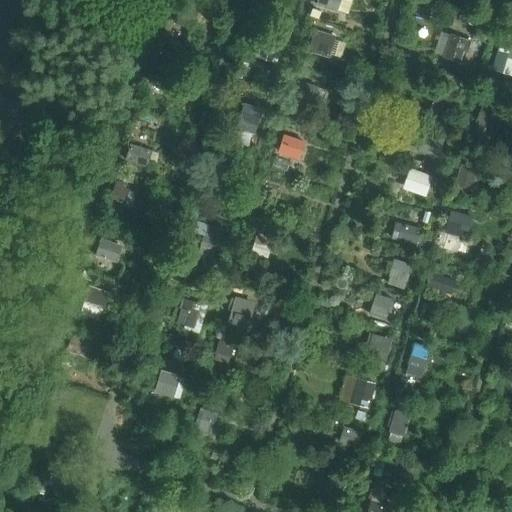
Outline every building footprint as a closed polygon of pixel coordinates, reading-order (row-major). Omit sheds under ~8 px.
[(202,33),(210,8),(184,0),(176,25),(202,33)] [(337,11),(340,0),(318,0),(317,4),(337,11)] [(329,58),(336,37),(315,30),(308,51),(329,58)] [(468,53),(472,41),(450,34),(442,58),(460,64),(464,52),(468,53)] [(278,63),(282,47),(263,41),(259,57),(278,63)] [(509,75),(511,65),(511,49),(496,45),(489,70),(509,75)] [(159,68),(152,88),(168,94),(175,74),(159,68)] [(313,103),(318,86),(297,79),(291,96),(313,103)] [(446,118),(453,96),(430,89),(426,100),(434,102),(430,113),(446,118)] [(495,130),(502,109),(482,103),(476,124),(495,130)] [(439,158),(443,140),(421,134),(417,153),(439,158)] [(298,160),(304,142),(283,135),(277,154),(298,160)] [(149,168),(154,152),(132,145),(127,161),(149,168)] [(239,186),(244,170),(227,165),(222,181),(239,186)] [(471,191),(477,169),(461,165),(455,187),(471,191)] [(426,195),(431,176),(409,171),(404,189),(426,195)] [(125,206),(130,191),(116,186),(111,202),(125,206)] [(450,212),(444,234),(458,238),(461,228),(469,230),(472,218),(450,212)] [(416,246),(421,229),(396,222),(391,238),(416,246)] [(218,251),(225,229),(207,224),(201,245),(218,251)] [(267,262),(273,242),(256,236),(250,257),(267,262)] [(118,263),(124,246),(102,238),(96,256),(118,263)] [(405,288),(412,265),(393,259),(387,283),(405,288)] [(452,295),(456,282),(429,273),(425,287),(452,295)] [(106,310),(112,294),(90,286),(85,303),(106,310)] [(386,320),(392,300),(375,295),(369,315),(386,320)] [(248,324),(254,304),(232,298),(227,318),(248,324)] [(195,329),(203,305),(186,299),(178,323),(195,329)] [(385,363),(392,338),(372,333),(365,357),(385,363)] [(88,358),(93,342),(72,335),(66,351),(62,363),(87,371),(91,359),(88,358)] [(229,364),(235,344),(221,340),(215,360),(229,364)] [(426,372),(433,347),(413,342),(406,366),(426,372)] [(174,398),(181,376),(162,370),(155,393),(174,398)] [(370,409),(377,385),(345,376),(339,400),(370,409)] [(212,434),(219,413),(203,408),(196,429),(212,434)] [(403,437),(410,416),(394,411),(387,432),(403,437)] [(357,449),(362,433),(344,428),(339,444),(357,449)] [(401,485),(406,467),(386,461),(381,479),(401,485)] [(342,498),(349,473),(329,468),(322,492),(342,498)] [(44,494),(51,475),(35,469),(28,489),(44,494)] [(170,511),(184,511),(187,503),(174,499),(170,511)] [(392,511),(394,509),(370,502),(366,511),(392,511)]
